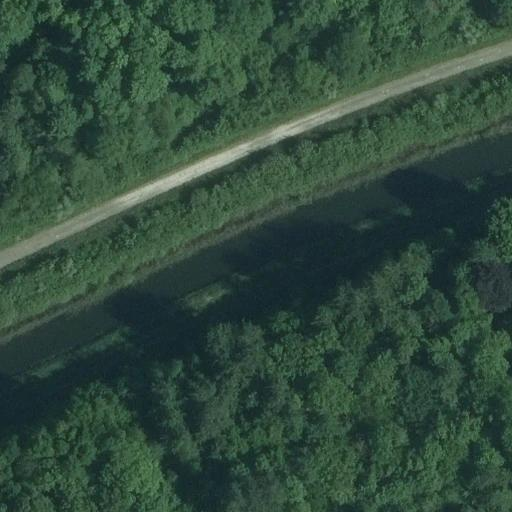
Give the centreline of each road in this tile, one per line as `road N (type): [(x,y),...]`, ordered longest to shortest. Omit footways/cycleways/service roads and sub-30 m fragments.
road 1 (track): [(511,188),(349,246),(0,405)]
road 2 (track): [(0,260),(272,133),(511,45)]
